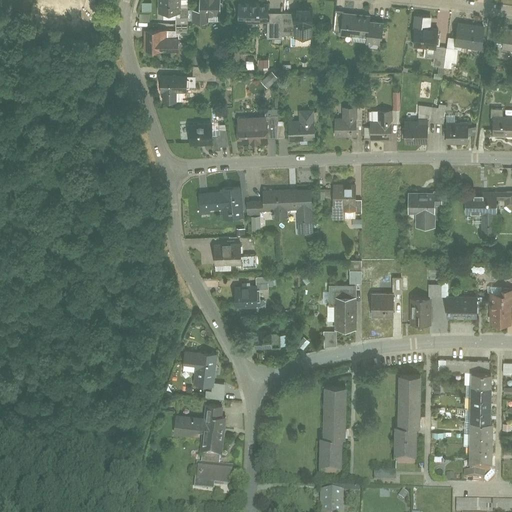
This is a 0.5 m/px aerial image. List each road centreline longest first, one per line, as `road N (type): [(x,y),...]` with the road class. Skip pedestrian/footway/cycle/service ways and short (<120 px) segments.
road 1 (residential): [(170,173),(275,155),(511,160)]
road 2 (residential): [(511,343),(391,347),(250,384)]
road 3 (residential): [(170,173),(179,262),(250,384)]
road 4 (residential): [(128,0),(125,53),(170,173)]
road 5 (residential): [(250,384),(255,511)]
road 6 (residential): [(385,0),(511,13)]
